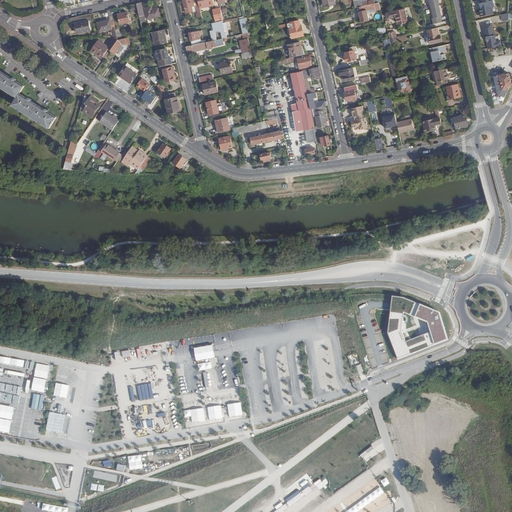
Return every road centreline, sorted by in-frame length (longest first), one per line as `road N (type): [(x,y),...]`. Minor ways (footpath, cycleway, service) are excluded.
road 1 (tertiary): [(249,283),(0,271)]
road 2 (tertiary): [(469,284),(374,263),(249,283)]
road 3 (tertiary): [(249,283),(389,276),(460,307)]
road 4 (residential): [(198,151),(58,52)]
road 5 (residential): [(310,0),(347,162)]
road 6 (residential): [(347,162),(249,173),(198,151)]
road 7 (residential): [(198,151),(169,0)]
road 8 (secondary): [(479,147),(497,226),(474,281)]
road 9 (secondary): [(500,283),(510,225),(491,148)]
